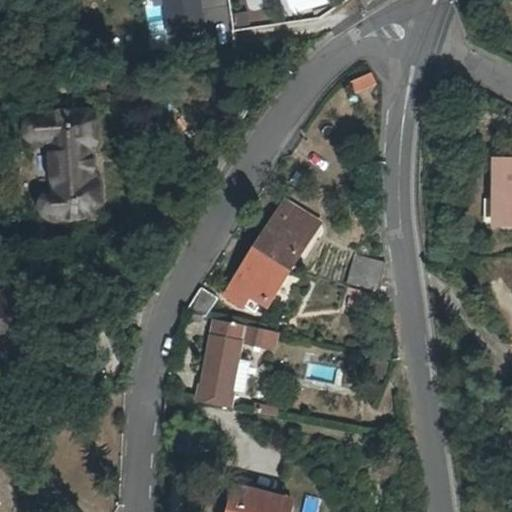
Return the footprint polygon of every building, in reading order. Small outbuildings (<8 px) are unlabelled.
[(166,0),(173,36),(207,30),(201,0),(166,0)] [(352,93),(376,85),(371,71),(347,79),(352,93)] [(80,113),(37,116),(33,117),(28,120),(25,124),(24,129),(25,133),(27,138),(30,141),(34,143),(47,145),(49,146),(51,150),(54,192),(52,195),(44,201),(43,203),(41,207),(42,213),(47,218),(50,220),(54,220),(90,217),(97,214),(99,210),(99,207),(97,179),(91,172),(89,153),(94,146),(92,124),(91,122),(89,117),(87,115),(80,113)] [(511,165),(491,167),(492,201),(498,201),(500,232),(511,230),(511,165)] [(303,214),(285,202),(256,250),(290,271),(313,234),(296,224),(303,214)] [(296,224),(313,234),(320,224),(303,214),(296,224)] [(267,307),(290,271),(256,250),(227,297),(245,307),(251,297),(267,307)] [(347,283),(342,303),(371,310),(380,260),(349,254),(342,282),(347,283)] [(218,298),(200,288),(184,314),(206,318),(218,298)] [(3,297),(0,297),(0,341),(13,338),(3,297)] [(208,360),(251,368),(252,363),(240,361),(243,343),(274,350),(278,332),(247,326),(246,330),(215,324),(208,360)] [(203,384),(247,393),(251,368),(208,360),(203,384)] [(277,511),(280,498),(236,488),(230,511),(277,511)]
